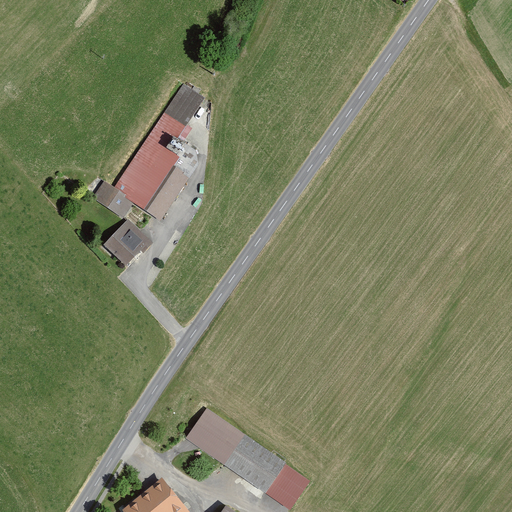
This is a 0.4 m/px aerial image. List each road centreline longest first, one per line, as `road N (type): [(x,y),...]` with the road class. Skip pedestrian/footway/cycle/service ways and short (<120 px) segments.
road 1 (secondary): [(80,511),(185,344),(430,0)]
road 2 (track): [(244,511),(119,447)]
